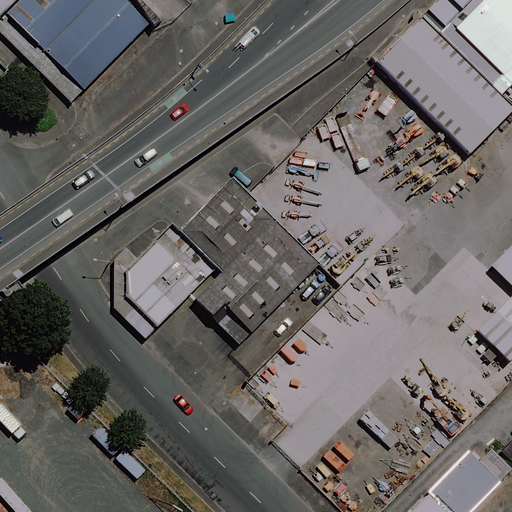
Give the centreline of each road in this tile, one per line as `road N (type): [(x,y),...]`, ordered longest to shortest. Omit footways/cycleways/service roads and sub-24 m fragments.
road 1 (unclassified): [(0,192),(57,299),(271,511)]
road 2 (secondary): [(0,253),(334,0)]
